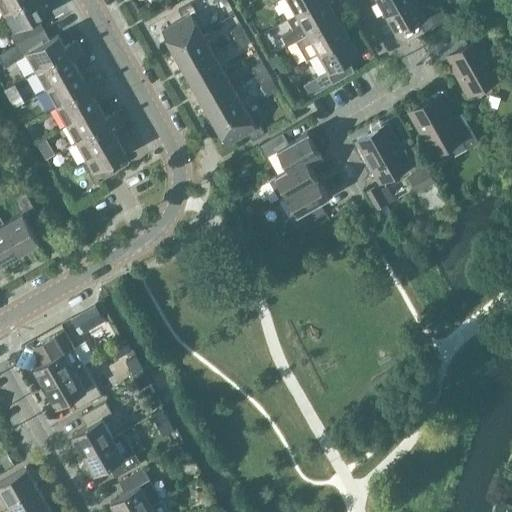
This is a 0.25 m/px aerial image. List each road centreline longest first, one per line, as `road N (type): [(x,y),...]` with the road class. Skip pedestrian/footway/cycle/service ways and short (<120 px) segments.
road 1 (unclassified): [(0,324),(148,240),(170,216),(180,184),(174,151),(88,0)]
road 2 (residential): [(359,181),(335,139),(338,128),(405,84),(410,64),(385,44),(359,0)]
road 3 (residential): [(83,511),(0,362)]
